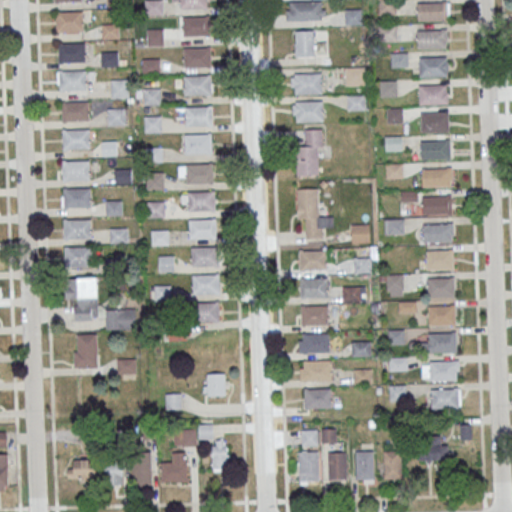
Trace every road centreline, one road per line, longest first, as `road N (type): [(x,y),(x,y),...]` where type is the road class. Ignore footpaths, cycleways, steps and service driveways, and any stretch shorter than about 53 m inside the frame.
road 1 (residential): [(265,511),(245,0)]
road 2 (residential): [(37,511),(18,0)]
road 3 (residential): [(499,511),(481,0)]
